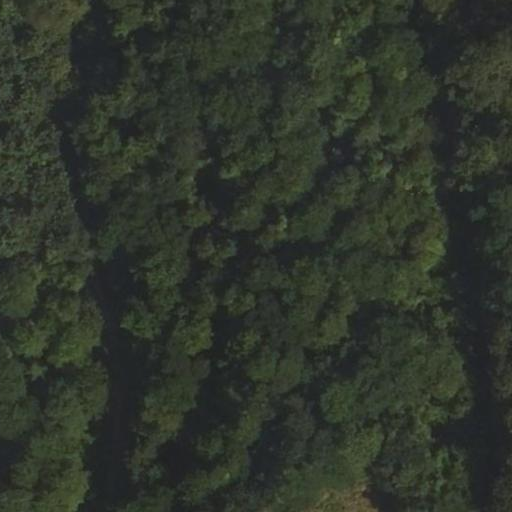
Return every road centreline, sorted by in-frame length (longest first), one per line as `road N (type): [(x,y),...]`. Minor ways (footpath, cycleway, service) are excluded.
road 1 (track): [(507,511),(463,155),(420,0)]
road 2 (track): [(71,0),(69,123),(119,351),(110,511)]
